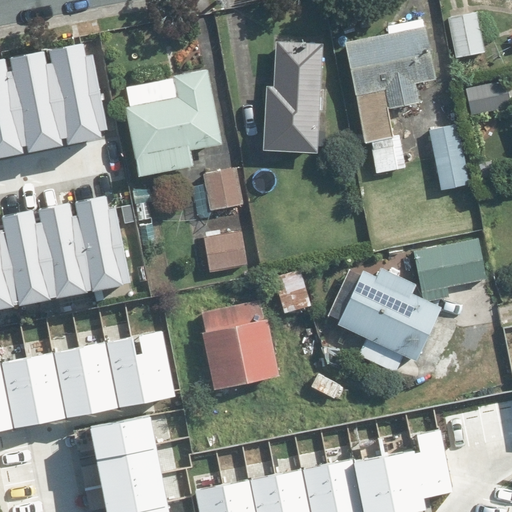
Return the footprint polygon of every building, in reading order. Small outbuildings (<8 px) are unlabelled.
[(478,8),(450,15),(460,56),(488,49),(478,8)] [(398,132),(394,106),(425,101),(421,81),(443,77),(438,51),(444,50),(441,32),(435,33),(433,17),(391,24),(392,34),(350,41),(366,139),(375,138),(380,170),(410,165),(404,131),(398,132)] [(328,40),(281,38),(279,84),(272,84),(270,147),(324,150),(325,117),(341,117),(342,93),(326,92),(328,40)] [(0,65),(0,171),(125,148),(106,46),(0,65)] [(229,141),(215,66),(130,82),(147,172),(200,162),(197,146),(229,141)] [(511,81),(470,90),(474,114),(511,106),(511,81)] [(437,176),(440,190),(474,183),(463,123),(436,128),(445,175),(437,176)] [(283,160),(253,165),(261,213),(291,208),(283,160)] [(195,186),(201,220),(216,218),(214,206),(247,201),(242,168),(208,173),(210,184),(195,186)] [(0,221),(0,321),(156,292),(137,195),(0,221)] [(224,227),(206,230),(213,271),(253,264),(247,229),(225,233),(224,227)] [(381,275),(369,269),(344,320),(424,360),(449,308),(432,299),(455,294),(453,285),(491,277),(483,237),(418,251),(428,297),(416,292),(421,283),(386,266),(381,275)] [(307,268),(281,275),(291,310),(316,304),(307,268)] [(271,298),(207,310),(221,387),(285,375),(271,298)] [(0,362),(0,428),(173,397),(161,333),(0,362)] [(348,382),(323,369),(312,389),(338,402),(348,382)] [(228,401),(203,414),(213,432),(237,418),(228,401)] [(87,429),(103,511),(167,511),(149,416),(87,429)] [(198,490),(202,511),(403,511),(427,507),(425,498),(451,493),(439,430),(412,435),(415,448),(198,490)]
